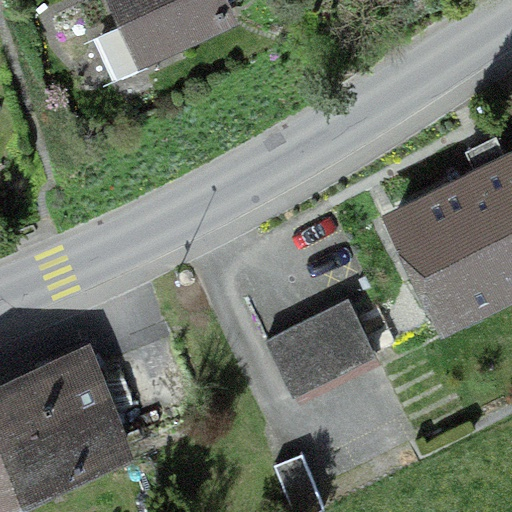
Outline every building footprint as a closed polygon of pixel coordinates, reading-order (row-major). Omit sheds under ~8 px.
[(127,0),(159,70),(257,28),(248,8),(266,0),(127,0)] [(511,310),(511,164),(404,218),(462,335),(511,310)] [(388,368),(358,307),(277,347),(307,408),(388,368)] [(0,509),(127,458),(83,350),(0,383),(0,509)] [(301,458),(272,472),(291,511),(305,511),(323,504),(301,458)]
